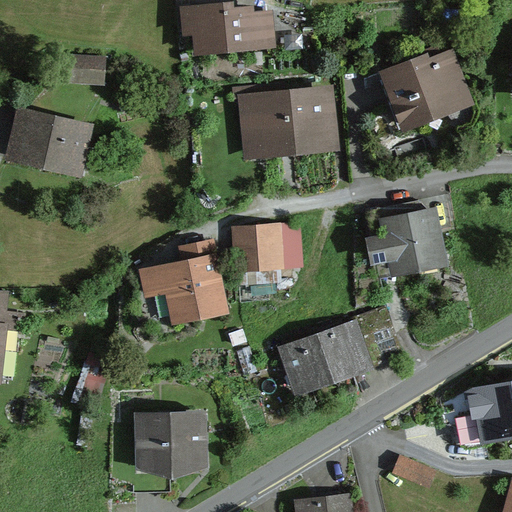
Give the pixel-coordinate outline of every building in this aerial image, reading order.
[(268,41),(269,51),(310,47),(307,13),(249,0),(194,0),(199,47),(268,41)] [(447,112),(443,114),(448,123),(458,127),(468,123),(474,114),(474,106),(455,58),(440,62),(435,50),(415,58),(418,65),(380,80),(390,105),(393,104),(400,123),(445,106),(447,112)] [(71,79),(101,80),(105,59),(62,51),(60,64),(72,65),(71,79)] [(253,176),(281,173),(278,144),(324,139),(320,96),(285,99),(283,84),(234,89),(235,97),(244,96),(252,176),(232,178),(234,195),(255,193),(253,176)] [(118,99),(121,112),(148,105),(145,92),(118,99)] [(28,116),(19,153),(71,165),(79,128),(28,116)] [(441,258),(435,230),(451,226),(445,194),(365,210),(378,271),(441,258)] [(276,281),(275,263),(301,262),(299,226),(235,230),(239,284),(276,281)] [(170,284),(176,313),(221,304),(209,246),(186,251),(189,265),(145,274),(148,289),(170,284)] [(0,374),(8,376),(10,355),(0,354),(0,329),(0,328),(20,330),(21,316),(2,313),(5,291),(0,291),(0,374)] [(394,351),(376,300),(347,311),(352,325),(314,338),(309,325),(280,335),(285,352),(275,356),(279,366),(289,363),(298,388),(367,363),(366,361),(394,351)] [(236,350),(244,376),(257,371),(249,345),(236,350)] [(511,385),(472,393),(470,386),(461,387),(440,400),(443,417),(458,421),(457,417),(466,415),(471,441),(486,439),(485,434),(511,428),(511,385)] [(164,489),(163,469),(204,468),(204,452),(200,453),(199,416),(142,417),(143,457),(135,458),(135,490),(164,489)] [(397,471),(428,485),(434,471),(402,458),(397,471)] [(298,503),(299,511),(348,511),(347,497),(298,503)]
